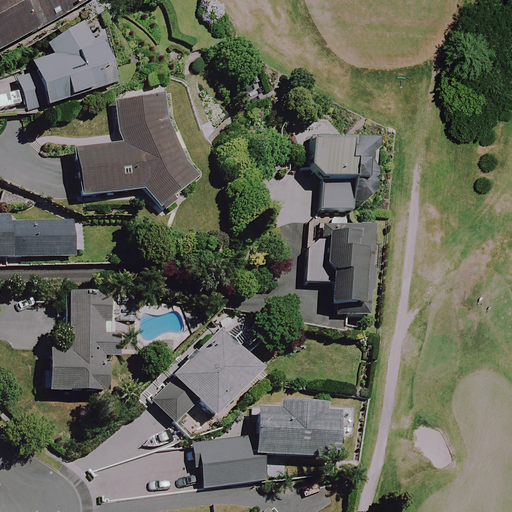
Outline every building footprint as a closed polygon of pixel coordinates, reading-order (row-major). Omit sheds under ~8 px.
[(0,0),(0,54),(95,1),(94,0),(0,0)] [(116,87),(96,26),(47,42),(53,59),(14,71),(29,116),(116,87)] [(178,152),(187,147),(178,131),(170,136),(168,130),(163,101),(114,108),(120,148),(72,155),(79,201),(145,192),(155,211),(197,187),(178,152)] [(372,146),(311,141),(309,175),(320,188),(318,214),(348,216),(349,207),(368,208),(372,146)] [(11,227),(11,221),(0,220),(0,263),(73,261),(72,225),(11,227)] [(372,232),(323,229),(322,249),(307,248),(305,287),(329,288),(328,320),(367,322),(372,232)] [(119,341),(135,342),(136,301),(68,299),(66,356),(50,356),(48,396),(108,398),(109,363),(118,363),(119,341)] [(245,360),(259,344),(237,324),(223,339),(218,334),(150,406),(174,428),(194,406),(214,424),(260,374),(245,360)] [(320,418),(319,410),(253,417),(256,441),(191,448),(193,470),(200,469),(203,491),(265,485),(263,467),(339,459),(337,442),(352,441),(350,415),(320,418)]
